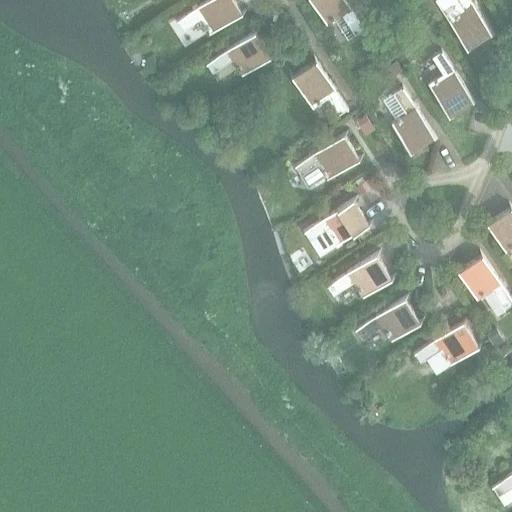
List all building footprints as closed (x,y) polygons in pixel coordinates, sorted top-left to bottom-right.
[(200,17),(210,32),(241,11),(234,0),(204,0),(176,18),(183,28),(200,17)] [(354,34),(364,27),(346,0),(310,0),(326,23),(341,14),(354,34)] [(435,0),(466,47),(491,31),(470,0),(435,0)] [(232,59),(241,74),(270,55),(254,30),(205,62),(212,72),(232,59)] [(427,82),(448,114),(473,98),(441,50),(431,56),(442,73),(427,82)] [(394,57),(381,65),(387,75),(400,67),(394,57)] [(337,114),(347,108),(316,59),(291,75),(312,107),(326,97),(337,114)] [(391,122),(409,150),(434,134),(402,86),(392,92),(405,112),(391,122)] [(324,174),(327,178),(358,157),(342,132),(294,164),(307,185),(324,174)] [(503,171),(511,172),(511,159),(506,158),(503,171)] [(352,198),(303,230),(310,240),(319,254),(336,243),(368,223),(352,198)] [(511,207),(511,206),(486,222),(505,251),(511,246),(511,207)] [(353,281),(362,296),(391,277),(375,252),(326,284),(332,294),(353,281)] [(504,308),(511,302),(511,298),(482,253),(457,269),(476,298),(491,288),(504,308)] [(381,324),(391,339),(419,321),(403,296),(354,327),(361,338),(381,324)] [(462,319),(413,351),(420,361),(426,357),(435,372),(449,363),(478,344),(462,319)] [(504,338),(495,326),(486,332),(494,344),(504,338)] [(511,471),(491,485),(497,495),(506,508),(511,504),(511,471)]
